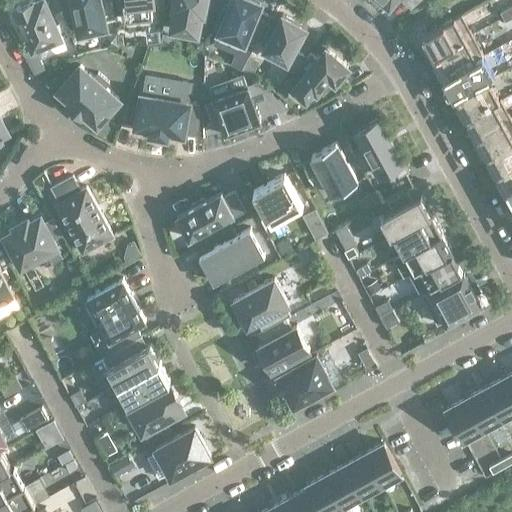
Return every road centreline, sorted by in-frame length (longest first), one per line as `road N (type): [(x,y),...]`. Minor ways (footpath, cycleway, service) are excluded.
road 1 (residential): [(511,323),(169,511)]
road 2 (residential): [(401,75),(254,149),(144,176)]
road 3 (residential): [(511,283),(401,75)]
road 4 (residential): [(144,176),(146,221),(179,303)]
